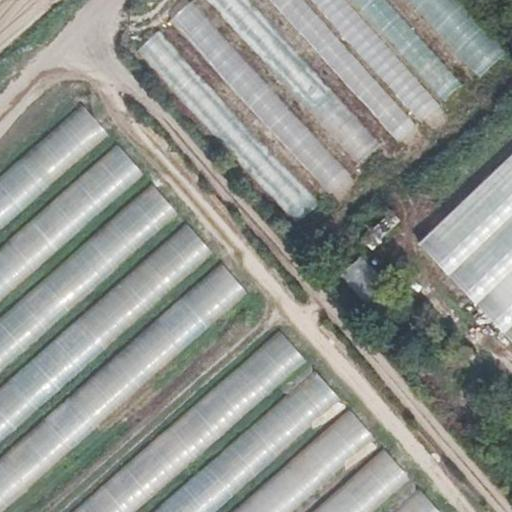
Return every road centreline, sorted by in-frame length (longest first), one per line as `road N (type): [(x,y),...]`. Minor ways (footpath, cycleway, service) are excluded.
road 1 (track): [(494,511),(333,363),(76,41)]
road 2 (track): [(0,110),(119,0)]
